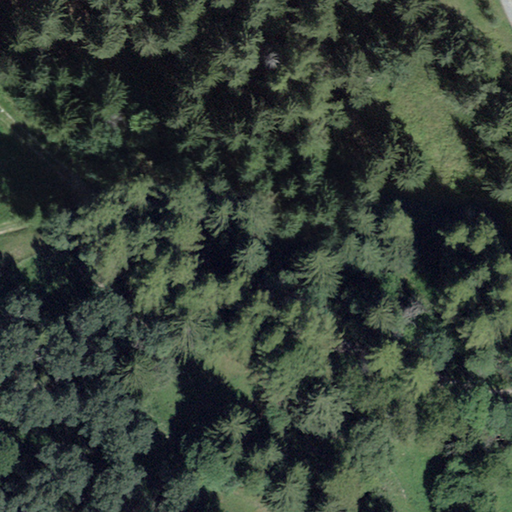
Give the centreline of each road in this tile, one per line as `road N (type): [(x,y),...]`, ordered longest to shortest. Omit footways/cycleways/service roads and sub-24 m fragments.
road 1 (track): [(511,397),(464,392),(397,360),(288,337),(198,290),(108,224),(71,213),(0,226)]
road 2 (track): [(108,224),(0,110)]
